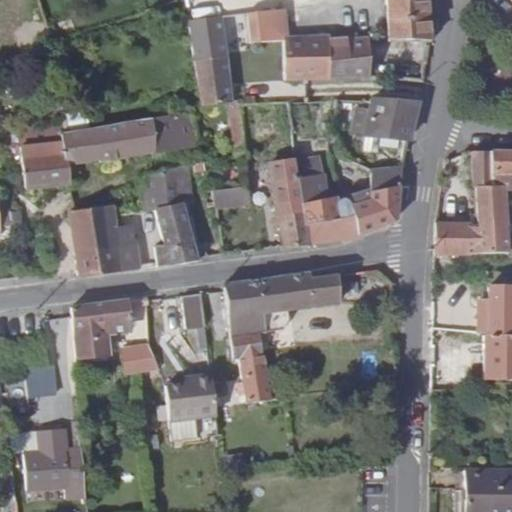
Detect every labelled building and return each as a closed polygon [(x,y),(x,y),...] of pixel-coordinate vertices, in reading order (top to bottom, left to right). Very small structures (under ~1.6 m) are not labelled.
[(422,41),(428,41),(423,0),(384,0),(389,42),(422,41)] [(248,42),(281,40),(287,38),(282,10),(243,12),(248,42)] [(285,85),(302,85),(334,84),(331,38),(330,32),(287,38),(281,40),(285,85)] [(331,38),(334,84),(374,82),(373,41),(331,38)] [(201,103),(228,99),(218,49),(192,53),(194,68),(201,103)] [(228,99),(238,155),(248,154),(239,97),(228,99)] [(381,139),(406,139),(414,102),(374,102),(373,106),(372,112),(359,109),(353,133),(366,136),(366,153),(381,153),(381,139)] [(62,117),(65,132),(90,128),(84,113),(62,117)] [(65,132),(59,132),(65,174),(75,171),(73,161),(188,144),(196,136),(192,114),(90,128),(65,132)] [(21,188),(39,186),(66,182),(65,174),(59,132),(56,117),(12,123),(21,188)] [(434,223),(431,255),(484,254),(505,254),(503,187),(491,186),(490,149),(468,150),(468,179),(474,179),(475,224),(434,223)] [(491,186),(503,187),(502,172),(511,172),(511,149),(490,149),(491,186)] [(280,247),(306,243),(304,225),(301,203),(297,173),(294,158),(265,163),(272,211),(274,211),(280,247)] [(151,248),(154,266),(195,261),(195,258),(184,206),(194,205),(192,162),(163,166),(166,209),(153,210),(159,246),(151,248)] [(143,210),(153,210),(166,209),(163,166),(140,170),(143,210)] [(366,189),(395,189),(399,168),(366,169),(366,189)] [(297,173),(301,203),(322,200),(322,198),(318,171),(297,173)] [(212,195),(214,209),(256,202),(253,188),(212,195)] [(353,235),(391,219),(395,189),(366,189),(362,203),(345,206),(353,235)] [(301,203),(304,225),(335,220),(333,208),(335,207),(332,196),(322,198),(322,200),(301,203)] [(350,237),(353,235),(345,206),(335,207),(333,208),(335,220),(304,225),(306,243),(350,237)] [(66,215),(72,254),(113,248),(108,215),(107,211),(71,215),(66,215)] [(72,254),(75,275),(135,268),(132,240),(127,240),(126,232),(119,232),(116,215),(108,215),(113,248),(72,254)] [(484,254),(483,271),(505,270),(505,254),(484,254)] [(221,286),(221,289),(222,291),(230,353),(235,351),(241,402),(284,396),(280,375),(264,377),(257,331),(282,326),(288,316),(286,307),(336,300),(333,273),(315,277),(314,272),(221,286)] [(202,327),(197,295),(179,297),(184,330),(202,327)] [(482,300),(480,330),(508,330),(506,299),(482,300)] [(72,351),(72,362),(94,359),(93,338),(124,334),(122,323),(127,322),(125,300),(68,307),(70,338),(74,338),(75,350),(72,351)] [(480,330),(480,386),(511,385),(511,330),(508,330),(480,330)] [(123,345),(126,374),(158,371),(155,342),(123,345)] [(49,363),(46,348),(20,351),(22,365),(45,363),(49,363)] [(22,365),(24,385),(47,382),(45,363),(22,365)] [(213,418),(212,406),(207,376),(190,379),(190,386),(181,386),(163,389),(168,424),(213,418)] [(62,489),(83,487),(79,439),(18,449),(23,484),(61,479),(62,489)] [(450,488),(449,511),(487,511),(488,511),(511,511),(511,470),(463,469),(461,488),(450,488)]
